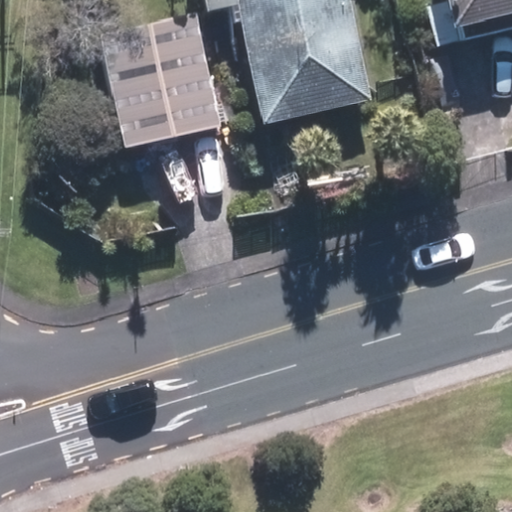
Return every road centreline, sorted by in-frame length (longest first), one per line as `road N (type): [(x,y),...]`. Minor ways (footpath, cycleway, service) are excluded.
road 1 (residential): [(499,265),(450,318),(0,461)]
road 2 (residential): [(0,363),(101,351),(426,256),(499,265)]
